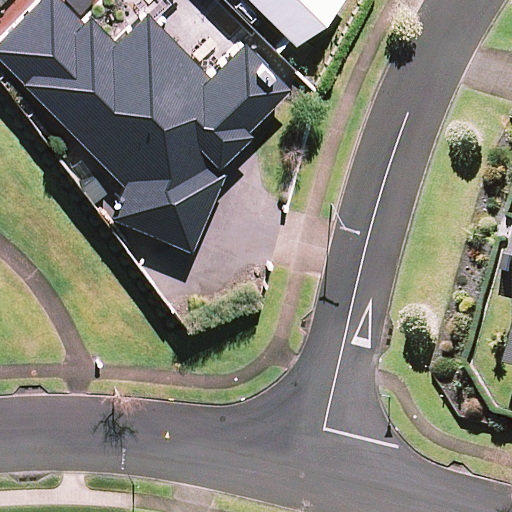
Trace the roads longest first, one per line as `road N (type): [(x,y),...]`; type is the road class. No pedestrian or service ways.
road 1 (residential): [(455,0),(410,88),(311,460)]
road 2 (residential): [(0,430),(111,430),(311,460)]
road 3 (residential): [(311,460),(503,511)]
